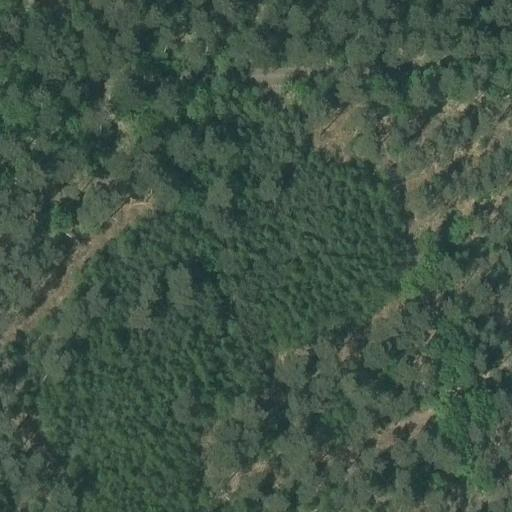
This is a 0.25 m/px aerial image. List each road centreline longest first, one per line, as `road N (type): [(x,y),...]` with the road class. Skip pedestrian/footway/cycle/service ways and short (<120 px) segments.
road 1 (track): [(454,511),(418,263),(357,75)]
road 2 (track): [(357,75),(0,98)]
road 3 (track): [(511,69),(357,75)]
